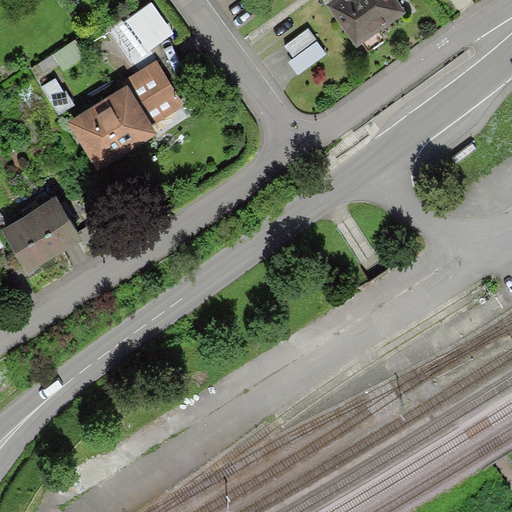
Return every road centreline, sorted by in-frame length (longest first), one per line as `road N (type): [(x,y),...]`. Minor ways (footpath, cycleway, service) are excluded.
road 1 (residential): [(511,56),(0,439)]
road 2 (residential): [(0,340),(297,150)]
road 3 (residential): [(297,150),(511,5)]
road 4 (residential): [(186,0),(297,150)]
